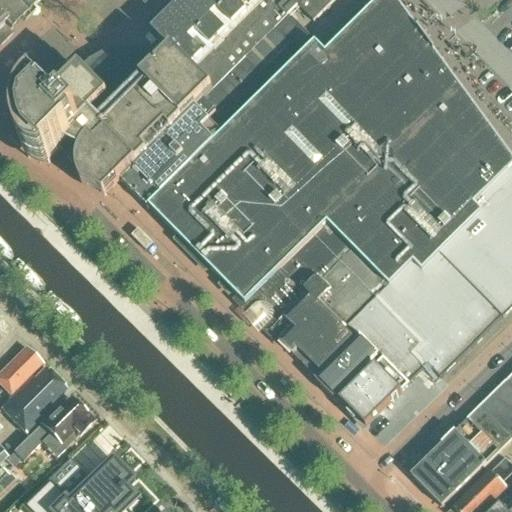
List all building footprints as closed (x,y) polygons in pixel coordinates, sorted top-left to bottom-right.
[(0,0),(0,29),(2,29),(31,0),(0,0)] [(214,146),(150,209),(247,308),(270,285),(272,275),(286,289),(294,282),(315,285),(320,280),(334,294),(495,137),(436,56),(419,33),(394,0),(384,0),(328,56),(318,46),(222,139),(214,146)] [(172,52),(212,94),(290,19),(298,10),(288,0),(189,0),(184,6),(178,12),(156,35),(172,52)] [(288,0),(298,10),(313,25),(339,0),(288,0)] [(212,94),(121,183),(142,203),(149,210),(150,209),(214,146),(200,132),(208,124),(216,116),(222,121),(264,80),(260,76),(304,33),(290,19),(212,94)] [(105,199),(121,183),(212,94),(172,52),(158,66),(153,61),(154,61),(153,60),(151,61),(142,59),(135,58),(128,57),(122,58),(115,59),(108,61),(102,64),(96,68),(87,76),(80,70),(47,103),(37,92),(32,96),(28,100),(24,105),(21,110),(19,116),(18,121),(18,127),(18,133),(20,139),(22,145),(25,150),(29,154),(33,159),(38,162),(43,165),(49,167),(49,166),(64,152),(78,166),(78,171),(78,175),(79,179),(80,183),(82,187),(105,199)] [(511,160),(495,137),(334,294),(320,307),(374,363),(380,358),(384,362),(396,374),(410,389),(429,370),(442,383),(503,322),(511,313),(511,160)] [(270,333),(270,335),(323,389),(327,393),(336,401),(337,401),(374,363),(320,307),(334,294),(320,280),(315,285),(294,282),(286,289),(279,297),(278,297),(270,333)] [(36,373),(41,369),(25,352),(0,376),(0,391),(9,400),(36,373)] [(384,362),(341,405),(367,431),(391,408),(379,396),(388,388),(385,385),(396,374),(384,362)] [(49,412),(66,395),(45,374),(33,385),(31,384),(0,414),(25,439),(50,414),(49,412)] [(396,374),(385,385),(388,388),(399,399),(410,389),(396,374)] [(511,379),(460,430),(493,463),(511,443),(511,379)] [(399,399),(388,388),(379,396),(391,408),(399,399)] [(78,444),(91,430),(81,419),(83,417),(73,407),(71,409),(69,408),(65,412),(62,409),(14,456),(15,456),(21,462),(24,466),(41,449),(56,464),(64,456),(77,444),(78,444)] [(443,511),(493,463),(460,430),(459,431),(443,446),(441,447),(443,449),(411,480),(442,511),(443,511)] [(91,473),(102,461),(86,446),(75,458),(91,473)] [(0,470),(7,464),(8,462),(0,454),(0,470)] [(15,456),(8,462),(7,464),(13,470),(21,462),(15,456)] [(487,511),(509,492),(504,487),(511,478),(511,457),(457,511),(456,511),(487,511)] [(119,511),(131,500),(123,491),(131,483),(111,463),(94,481),(92,479),(90,477),(87,480),(71,495),(71,496),(67,500),(49,482),(18,511),(20,511),(21,511),(119,511)]
